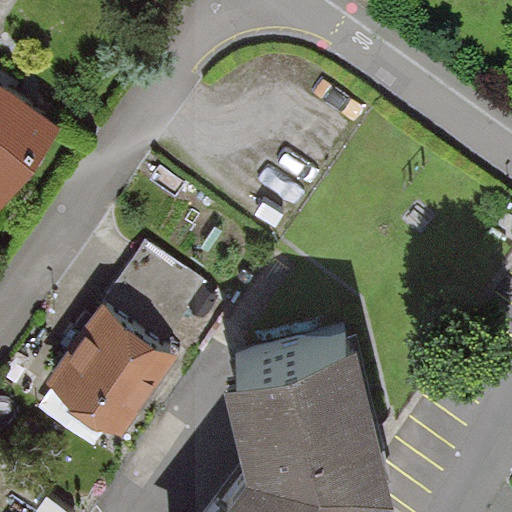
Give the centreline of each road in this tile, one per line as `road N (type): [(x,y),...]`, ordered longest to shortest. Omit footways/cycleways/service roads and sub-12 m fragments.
road 1 (residential): [(226,0),(0,309)]
road 2 (residential): [(511,149),(297,0)]
road 3 (residential): [(449,511),(511,401)]
